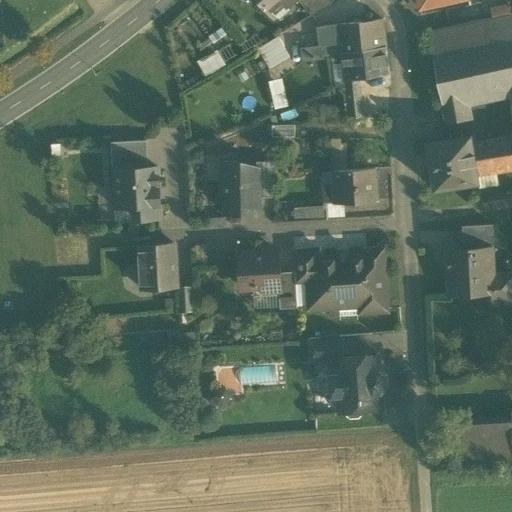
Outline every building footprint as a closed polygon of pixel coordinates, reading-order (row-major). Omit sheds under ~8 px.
[(259,0),(273,17),(275,15),(270,8),(279,0),(282,0),(287,5),(293,0),(259,0)] [(279,0),(270,8),(275,15),(287,5),(282,0),(279,0)] [(298,0),(311,16),(335,2),(333,0),(298,0)] [(418,0),(420,8),(459,0),(418,0)] [(489,7),(492,17),(511,13),(509,3),(489,7)] [(511,42),(511,12),(511,13),(492,17),(428,31),(434,58),(511,42)] [(383,19),(339,24),(342,53),(386,46),(383,19)] [(319,57),(342,53),(339,24),(319,27),(321,46),(301,48),(302,61),(319,59),(319,57)] [(255,48),(268,70),(290,57),(277,35),(255,48)] [(511,135),(471,142),(477,174),(497,171),(511,168),(511,42),(434,58),(442,103),(466,99),(511,89),(511,100),(511,135)] [(389,72),(386,46),(342,53),(343,62),(345,79),(358,77),(364,76),(375,74),(389,72)] [(226,65),(217,49),(196,61),(205,77),(226,65)] [(345,79),(343,62),(331,64),(334,88),(346,87),(345,79)] [(375,74),(364,76),(366,89),(377,88),(375,74)] [(358,77),(345,79),(346,87),(350,118),(363,117),(358,77)] [(282,78),(268,81),(274,110),(289,107),(282,78)] [(466,99),(442,103),(446,123),(470,119),(466,99)] [(272,137),(294,137),(294,125),(272,125),(272,137)] [(427,143),(434,190),(478,183),(477,174),(471,142),(471,136),(427,143)] [(331,171),(333,171),(342,170),(340,138),(329,138),(331,171)] [(110,142),(112,171),(115,171),(115,169),(148,168),(146,140),(110,142)] [(206,180),(222,180),(222,161),(205,161),(206,180)] [(225,194),(226,213),(244,213),(244,206),(258,205),(258,197),(258,169),(257,169),(238,169),(238,161),(222,161),(222,180),(222,194),(225,194)] [(258,197),(272,197),(271,161),(257,161),(257,169),(258,169),(258,197)] [(134,206),(135,219),(160,217),(158,167),(148,168),(115,169),(115,171),(116,188),(113,189),(114,207),(134,206)] [(339,188),(340,203),(344,203),(377,201),(375,168),(342,170),(333,171),(334,183),(334,188),(339,188)] [(477,174),(478,183),(479,188),(499,185),(497,171),(477,174)] [(321,184),(322,207),(327,206),(327,204),(335,204),(334,188),(334,183),(321,184)] [(345,217),(344,203),(340,203),(335,204),(327,204),(327,206),(327,218),(345,217)] [(135,223),(135,219),(134,206),(114,207),(115,224),(135,223)] [(294,208),(294,221),(328,220),(327,218),(327,206),(322,207),(294,208)] [(490,248),(491,250),(493,250),(492,224),(462,226),(463,250),(490,248)] [(140,247),(142,288),(177,286),(174,245),(140,247)] [(206,245),(191,245),(192,265),(207,265),(206,245)] [(294,250),(295,272),(295,282),(307,281),(319,280),(318,259),(319,258),(319,248),(294,250)] [(447,251),(450,296),(452,296),(451,291),(491,289),(491,294),(492,294),(493,294),(492,274),(491,250),(490,248),(463,250),(447,251)] [(340,313),(343,315),(358,314),(360,312),(387,310),(383,249),(365,250),(365,256),(319,258),(318,259),(319,280),(307,281),(309,301),(309,309),(326,308),(326,307),(340,306),(340,313)] [(257,287),(263,292),(279,291),(280,291),(279,273),(278,251),(240,253),(240,269),(238,272),(238,280),(241,283),(242,288),(253,287),(257,287)] [(296,301),(295,282),(295,272),(279,273),(280,291),(279,291),(280,307),(280,309),(297,308),(296,301)] [(511,273),(492,274),(493,294),(492,294),(493,302),(511,300),(511,273)] [(295,282),(296,301),(309,301),(307,281),(295,282)] [(193,284),(177,286),(178,313),(193,311),(193,284)] [(257,287),(253,287),(254,309),(280,307),(279,291),(263,292),(257,287)] [(309,338),(311,361),(336,359),(336,358),(343,358),(341,336),(309,338)] [(482,354),(464,354),(464,369),(482,369),(482,354)] [(343,412),(350,418),(359,417),(365,411),(365,409),(382,408),(380,392),(386,386),(385,376),(379,371),(378,355),(343,358),(336,358),(336,359),(337,374),(335,374),(329,380),(330,390),(336,396),(339,395),(340,411),(343,411),(343,412)] [(225,388),(216,389),(213,398),(218,405),(228,404),(231,395),(225,388)] [(454,464),(511,460),(511,429),(511,420),(451,424),(454,464)]
